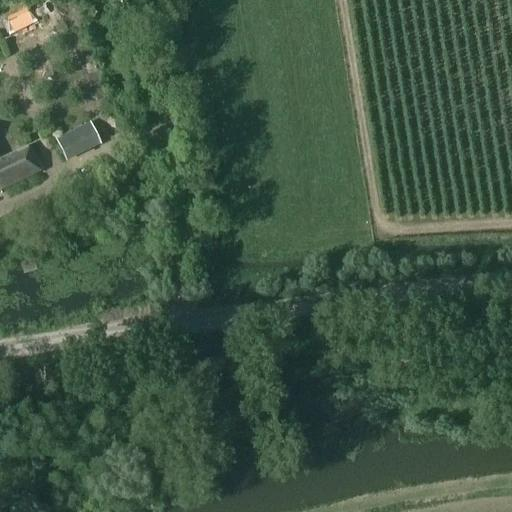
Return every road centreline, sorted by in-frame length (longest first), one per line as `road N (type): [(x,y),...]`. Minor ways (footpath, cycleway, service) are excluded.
road 1 (unclassified): [(511,280),(176,323)]
road 2 (track): [(176,323),(177,175),(140,0)]
road 3 (unclassified): [(0,349),(176,323)]
